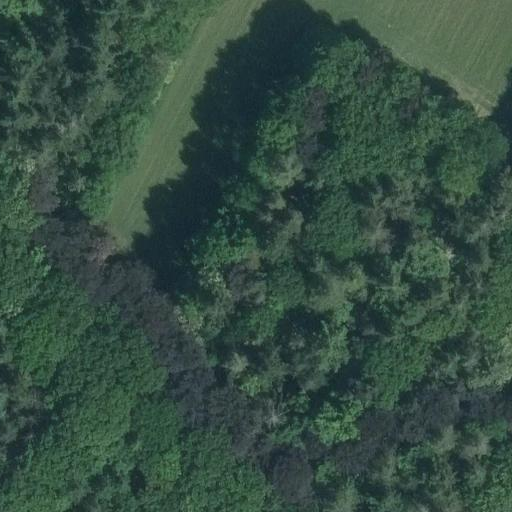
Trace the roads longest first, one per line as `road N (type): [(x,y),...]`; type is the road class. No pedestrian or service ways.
road 1 (track): [(259,466),(0,199)]
road 2 (track): [(259,466),(0,510)]
road 3 (track): [(511,396),(259,466)]
